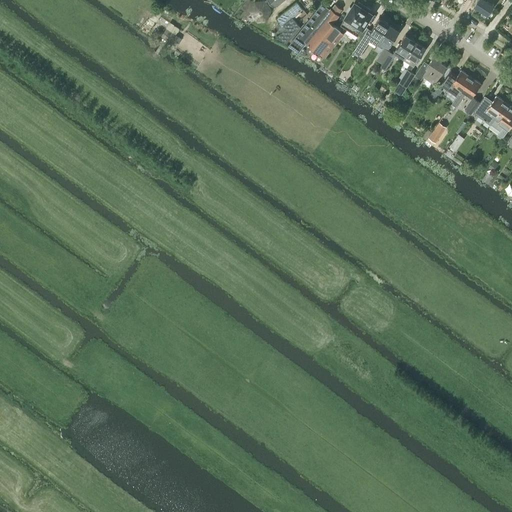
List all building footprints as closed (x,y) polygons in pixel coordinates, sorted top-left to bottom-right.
[(478,0),(475,5),(488,14),(494,4),(487,0),(478,0)] [(276,18),(280,22),(275,26),(281,33),(277,36),(287,43),(301,28),(297,23),(308,14),(297,1),(276,18)] [(255,2),(250,11),(244,16),(251,23),(256,20),(265,19),(266,19),(271,10),(265,2),(255,2)] [(341,24),(358,35),(373,13),(370,11),(371,10),(359,2),(358,3),(355,2),(352,7),(351,7),(348,10),(349,11),(341,24)] [(289,45),(298,52),(306,42),(324,57),(325,57),(336,43),(332,40),(341,29),(333,22),(339,14),(338,13),(342,9),(336,4),(332,8),(331,8),(330,9),(323,3),(289,45)] [(379,17),(370,31),(381,38),(390,24),(379,17)] [(381,38),(377,43),(384,47),(388,49),(391,44),(400,30),(390,24),(381,38)] [(406,34),(393,53),(404,59),(416,40),(406,34)] [(416,40),(404,59),(410,63),(414,66),(417,61),(426,47),(416,40)] [(384,47),(379,56),(385,60),(388,56),(391,51),(388,49),(384,47)] [(422,64),(415,75),(421,79),(423,76),(435,83),(447,65),(441,62),(443,59),(435,54),(426,67),(422,64)] [(383,63),(381,66),(386,69),(392,59),(388,56),(385,60),(383,63)] [(407,69),(399,81),(407,86),(415,74),(407,69)] [(451,70),(441,84),(457,96),(471,76),(461,69),(458,74),(451,70)] [(457,96),(452,104),(456,107),(466,93),(472,96),(481,83),(471,76),(457,96)] [(476,107),(481,110),(478,114),(486,121),(491,124),(497,115),(507,102),(497,95),(492,101),(484,95),(476,107)] [(465,110),(471,114),(480,101),(474,97),(465,110)] [(511,106),(507,102),(497,115),(491,124),(500,131),(497,135),(502,138),(511,126),(511,124),(511,106)] [(438,126),(430,138),(435,142),(443,130),(438,126)]
